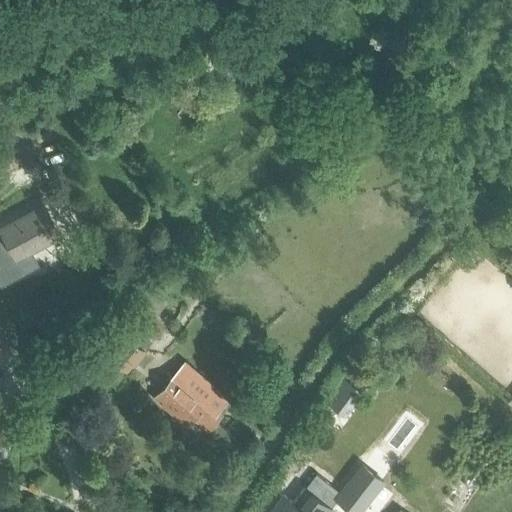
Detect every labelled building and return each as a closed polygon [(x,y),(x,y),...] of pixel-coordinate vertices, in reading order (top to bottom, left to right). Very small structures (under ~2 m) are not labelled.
[(123,112),(117,111),(117,107),(96,104),(94,119),(116,122),(116,119),(122,120),(123,112)] [(42,202),(0,224),(0,228),(15,256),(39,243),(35,236),(54,226),(42,202)] [(122,329),(103,351),(128,372),(147,350),(145,348),(122,329)] [(0,332),(0,349),(8,343),(0,332)] [(109,361),(100,353),(90,365),(99,373),(109,361)] [(184,360),(152,397),(186,425),(194,416),(208,428),(221,414),(218,411),(228,399),(184,360)] [(322,410),(339,423),(361,393),(344,380),(322,410)] [(323,511),(329,505),(328,504),(333,497),(334,494),(335,490),(333,486),(327,481),(322,481),(318,482),(311,492),(299,483),(290,496),(281,490),(264,511),(323,511)] [(405,511),(380,494),(367,511),(405,511)]
